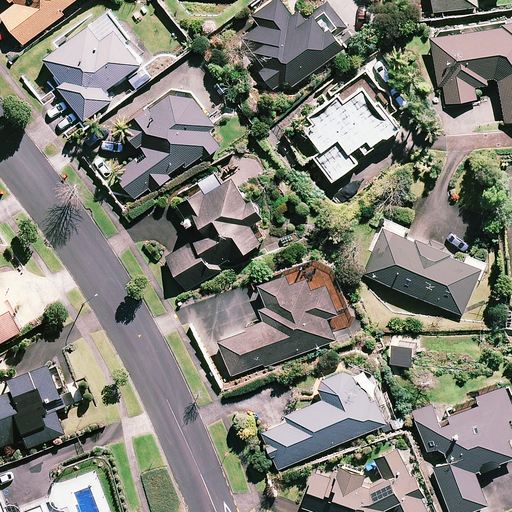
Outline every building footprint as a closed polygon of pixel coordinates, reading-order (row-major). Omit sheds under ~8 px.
[(75,0),(16,0),(19,2),(3,14),(25,43),(67,12),(64,8),(75,0)] [(317,0),(296,16),(283,0),(273,0),(255,14),(263,23),(245,36),(267,66),(261,70),(274,88),(288,78),(294,85),(346,46),(337,35),(345,29),(323,0),(317,0)] [(433,0),(435,10),(486,6),(485,0),(433,0)] [(145,61),(109,12),(47,56),(66,82),(61,85),(85,119),(114,99),(106,88),(145,61)] [(480,97),(478,85),(490,83),(490,78),(499,77),(506,122),(511,120),(511,22),(432,35),(440,84),(444,83),(447,103),(480,97)] [(361,143),(368,152),(378,144),(376,142),(388,133),(389,134),(402,125),(362,75),(302,123),(323,149),(315,156),(335,181),(359,161),(352,151),(361,143)] [(171,173),(183,164),(186,168),(220,143),(218,140),(210,129),(217,123),(194,91),(178,87),(126,124),(145,152),(117,171),(136,198),(149,189),(151,192),(174,176),(171,173)] [(223,182),(217,172),(176,197),(200,237),(168,256),(188,289),(234,261),(232,258),(264,238),(253,221),(265,213),(256,199),(253,201),(236,174),(223,182)] [(422,239),(387,225),(367,274),(464,314),(484,265),(449,251),(450,248),(423,237),(422,239)] [(264,292),(270,306),(262,309),(267,321),(252,327),(219,340),(233,375),(268,361),(270,365),(337,339),(328,317),(339,312),(327,281),(314,286),(307,270),(291,277),(289,272),(261,284),(264,292)] [(0,344),(21,340),(7,287),(0,288),(0,344)] [(57,389),(49,366),(7,381),(11,392),(0,396),(0,447),(24,439),(27,448),(64,434),(56,410),(83,400),(76,382),(57,389)] [(362,372),(356,375),(351,366),(318,380),(326,398),(286,415),(289,421),(264,431),(280,468),(388,422),(373,386),(369,388),(362,372)] [(511,415),(511,397),(507,382),(469,396),(472,405),(440,416),(436,404),(415,411),(429,452),(444,446),(449,460),(435,465),(451,511),(468,511),(489,505),(477,471),(511,459),(511,439),(511,436),(511,435),(511,419),(511,416),(511,415)] [(373,481),(363,477),(367,467),(342,458),(336,475),(318,468),(304,505),(322,511),(379,511),(388,508),(389,511),(431,511),(416,477),(414,478),(399,445),(375,455),(384,476),(380,477),(373,481)] [(45,511),(42,504),(23,511),(6,511),(0,496),(0,511),(45,511)]
